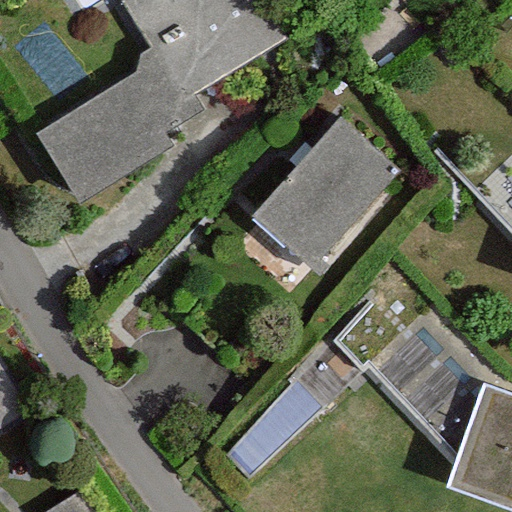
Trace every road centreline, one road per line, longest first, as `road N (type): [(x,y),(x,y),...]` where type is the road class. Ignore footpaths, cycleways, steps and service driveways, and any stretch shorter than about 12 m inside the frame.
road 1 (residential): [(178,511),(96,405),(31,253),(0,212)]
road 2 (unknown): [(31,253),(145,187)]
